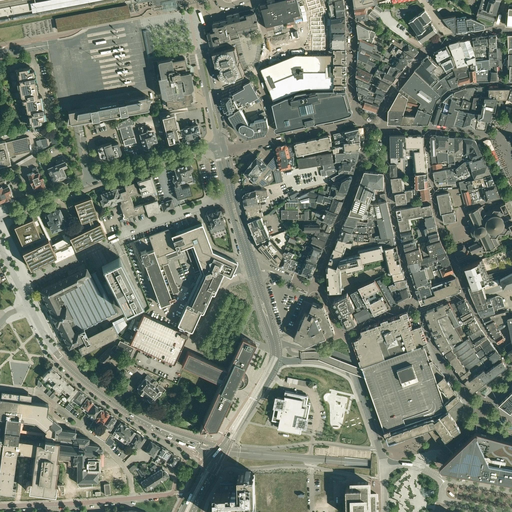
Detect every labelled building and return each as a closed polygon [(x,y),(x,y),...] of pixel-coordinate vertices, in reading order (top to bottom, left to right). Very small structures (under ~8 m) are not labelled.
[(164,3),(154,4),(154,7),(154,8),(155,10),(162,8),(163,8),(170,7),(177,6),(178,5),(188,4),(196,2),(207,0),(206,0),(177,0),(175,1),(169,2),(167,2),(164,3)] [(278,0),(276,1),(275,0),(267,0),(268,3),(261,4),(267,29),(271,28),(274,28),(275,31),(283,29),(281,22),(287,21),(288,24),(296,22),(295,19),(302,17),(297,0),(278,0)] [(305,0),(309,11),(310,11),(311,15),(317,13),(322,12),(324,11),(322,6),(321,7),(318,0),(305,0)] [(310,11),(309,11),(310,15),(310,17),(310,30),(311,30),(311,34),(312,34),(312,38),(312,51),(325,51),(325,50),(330,50),(330,49),(330,25),(328,25),(328,19),(331,19),(330,14),(327,3),(324,4),(323,0),(318,0),(321,7),(322,6),(324,11),(322,12),(317,13),(311,15),(310,11)] [(330,13),(332,19),(332,31),(345,31),(345,17),(345,16),(345,11),(344,6),(343,0),(339,0),(335,1),(330,2),(330,4),(331,5),(329,5),(329,6),(329,8),(330,8),(330,13)] [(481,0),(479,9),(478,8),(478,10),(477,13),(476,15),(477,15),(477,16),(476,20),(471,18),(466,18),(466,16),(456,18),(455,15),(442,17),(447,23),(454,33),(457,32),(464,31),(465,32),(467,32),(467,31),(485,28),(485,27),(493,25),(494,22),(495,20),(495,21),(496,19),(497,16),(497,14),(496,14),(497,12),(496,12),(499,3),(500,0),(501,0),(500,0),(481,0)] [(54,19),(57,32),(83,27),(130,18),(130,16),(130,15),(128,5),(125,5),(54,19)] [(355,14),(367,12),(366,6),(355,7),(355,14)] [(234,38),(239,37),(238,32),(252,28),(259,27),(257,20),(255,12),(254,12),(253,9),(238,13),(227,16),(227,19),(212,23),(214,29),(211,30),(211,32),(208,33),(210,45),(211,45),(216,44),(216,43),(221,42),(221,44),(229,42),(229,40),(234,38)] [(409,22),(415,30),(416,32),(415,32),(417,35),(421,42),(427,38),(437,31),(429,20),(431,19),(431,20),(431,19),(425,10),(409,22)] [(356,21),(368,19),(370,19),(375,23),(379,25),(380,23),(367,12),(355,14),(356,21)] [(357,27),(359,37),(363,37),(363,38),(364,38),(365,40),(372,43),(376,32),(364,26),(357,23),(357,27)] [(143,31),(142,31),(147,60),(155,58),(150,30),(143,31)] [(345,31),(332,31),(332,39),(346,39),(345,36),(345,31)] [(487,36),(479,37),(481,52),(482,58),(487,57),(487,54),(488,54),(487,48),(488,47),(488,45),(488,42),(487,36)] [(389,59),(388,60),(389,61),(390,59),(392,55),(390,53),(374,44),(372,43),(359,37),(358,44),(372,49),(371,50),(389,59)] [(474,50),(475,53),(481,52),(479,37),(472,38),(474,50)] [(476,63),(475,59),(475,53),(474,50),(472,38),(469,39),(469,40),(460,41),(468,63),(472,62),(473,62),(473,63),(476,63)] [(346,39),(332,39),(332,49),(346,49),(346,39)] [(395,45),(401,48),(414,57),(418,52),(414,48),(408,44),(406,47),(403,45),(405,42),(402,40),(400,43),(395,40),(393,43),(395,45)] [(457,66),(457,67),(462,66),(464,65),(468,64),(468,63),(460,41),(449,44),(453,55),(456,64),(457,66)] [(358,44),(358,50),(369,54),(369,55),(387,63),(388,60),(389,59),(371,50),(372,49),(358,44)] [(408,63),(413,57),(395,45),(390,53),(394,55),(397,57),(408,63)] [(450,53),(447,47),(446,46),(441,49),(434,53),(438,59),(443,57),(443,58),(441,59),(442,61),(441,62),(441,61),(440,62),(445,70),(456,64),(453,55),(452,56),(451,56),(451,55),(446,57),(445,56),(450,53)] [(223,84),(244,75),(242,71),(239,63),(238,61),(235,48),(231,49),(213,54),(216,66),(219,65),(221,71),(218,72),(223,84)] [(496,48),(490,48),(488,48),(489,58),(496,58),(497,58),(496,50),(496,48)] [(346,52),(346,50),(345,50),(334,50),(334,52),(334,55),(334,59),(346,59),(346,52)] [(373,58),(358,50),(357,58),(374,66),(376,63),(371,61),(373,58)] [(302,89),(334,89),(334,84),(334,79),(334,74),(334,69),(334,64),(334,59),(334,55),(296,55),(293,56),(290,57),(289,55),(281,51),(278,59),(279,62),(272,64),(270,65),(263,68),(262,68),(261,68),(261,69),(262,73),(263,75),(272,97),(273,100),(274,100),(282,97),(302,89)] [(407,63),(392,55),(390,59),(389,61),(390,61),(389,63),(402,70),(407,63)] [(438,65),(428,55),(427,55),(423,59),(421,61),(423,63),(432,72),(435,70),(434,68),(438,65)] [(164,109),(191,105),(190,99),(192,99),(191,91),(192,90),(193,89),(193,87),(192,82),(191,75),(190,71),(188,71),(187,70),(186,64),(184,57),(174,59),(173,58),(154,61),(158,83),(161,95),(161,98),(162,99),(162,100),(163,109),(164,109)] [(489,58),(489,59),(489,65),(489,66),(490,66),(497,66),(496,58),(489,58)] [(357,62),(357,66),(371,72),(372,69),(373,66),(357,59),(357,62)] [(489,81),(490,81),(490,66),(489,66),(489,65),(489,59),(483,60),(483,59),(481,59),(481,63),(475,63),(475,64),(475,67),(476,82),(486,81),(489,81)] [(382,70),(397,77),(401,71),(385,63),(382,70)] [(414,71),(432,87),(437,82),(440,80),(432,72),(423,63),(421,65),(420,65),(417,68),(414,71)] [(454,71),(459,85),(464,84),(469,82),(471,82),(469,71),(468,66),(468,65),(468,64),(464,65),(462,66),(457,67),(453,68),(454,71)] [(497,66),(490,66),(490,81),(497,81),(498,79),(497,66)] [(31,70),(30,67),(16,69),(22,103),(25,102),(29,124),(36,123),(44,122),(43,118),(46,118),(42,95),(39,95),(34,70),(31,70)] [(357,67),(356,76),(357,76),(368,81),(372,74),(357,67)] [(384,75),(382,79),(392,83),(396,78),(396,77),(377,68),(374,74),(376,75),(378,76),(379,74),(381,75),(382,73),(384,75)] [(432,87),(414,71),(410,76),(400,88),(409,94),(421,102),(425,95),(432,87)] [(447,75),(446,76),(453,88),(458,86),(459,85),(454,71),(447,75)] [(372,84),(387,90),(392,83),(382,79),(378,76),(376,75),(372,84)] [(370,82),(368,81),(357,76),(356,76),(357,84),(370,89),(371,86),(369,85),(370,82)] [(437,82),(432,87),(425,95),(421,102),(419,105),(417,111),(415,114),(414,118),(412,124),(428,124),(437,100),(448,91),(452,88),(452,89),(453,88),(446,76),(440,80),(437,82)] [(226,111),(226,112),(227,114),(228,113),(247,103),(259,97),(250,81),(243,85),(245,87),(235,93),(233,94),(234,96),(231,97),(231,96),(230,96),(230,97),(229,97),(228,97),(227,97),(226,98),(225,98),(224,98),(223,98),(222,98),(222,99),(221,99),(222,99),(221,99),(222,100),(222,102),(223,102),(223,103),(223,104),(223,105),(224,107),(224,108),(225,110),(224,110),(225,110),(224,110),(225,111),(226,111)] [(375,91),(372,90),(370,89),(357,84),(357,91),(373,96),(375,91)] [(479,109),(478,111),(478,112),(475,128),(477,128),(484,129),(485,129),(486,129),(486,128),(488,120),(490,120),(492,110),(495,111),(496,104),(496,103),(497,99),(497,98),(499,98),(503,98),(505,98),(506,98),(507,98),(511,85),(508,85),(507,85),(506,86),(505,87),(505,88),(501,88),(499,88),(489,88),(489,96),(485,97),(473,97),(471,108),(479,109)] [(377,89),(371,86),(370,89),(372,90),(375,91),(384,95),(387,90),(378,86),(377,89)] [(473,93),(475,87),(466,88),(463,99),(468,101),(471,102),(472,97),(473,93)] [(401,123),(409,94),(400,88),(396,95),(388,109),(388,118),(388,123),(398,123),(401,123)] [(463,99),(466,88),(466,89),(455,92),(454,93),(453,97),(463,99)] [(275,128),(275,129),(275,130),(276,130),(276,131),(277,131),(278,131),(304,125),(305,125),(305,126),(307,125),(308,124),(314,122),(314,124),(317,123),(317,122),(337,118),(343,116),(349,115),(349,109),(351,109),(351,108),(346,91),(346,90),(343,90),(334,90),(313,91),(296,93),(274,103),(272,104),(276,121),(275,122),(274,122),(274,123),(274,124),(275,124),(276,124),(276,126),(275,127),(275,128)] [(373,97),(373,96),(357,91),(359,98),(361,99),(372,102),(374,97),(373,97)] [(373,96),(373,97),(374,97),(375,98),(382,100),(384,95),(375,91),(373,96)] [(443,101),(445,102),(450,105),(452,99),(453,93),(451,94),(445,98),(443,101)] [(421,102),(409,94),(401,123),(412,124),(414,118),(415,114),(417,111),(419,105),(421,102)] [(80,122),(86,121),(148,109),(148,105),(149,100),(149,97),(146,98),(146,96),(124,100),(124,102),(118,103),(118,101),(96,105),(96,107),(90,108),(89,106),(83,107),(82,108),(77,108),(68,110),(68,114),(68,115),(66,122),(70,122),(70,124),(74,123),(80,122)] [(376,111),(377,111),(381,101),(375,99),(374,103),(372,102),(361,99),(360,101),(363,103),(362,106),(364,106),(363,107),(375,111),(376,111)] [(452,99),(450,105),(445,125),(447,125),(454,125),(458,110),(455,109),(455,108),(456,108),(456,107),(459,107),(459,106),(460,106),(461,106),(462,101),(463,100),(458,99),(457,100),(452,99)] [(461,106),(460,106),(454,125),(463,126),(469,108),(466,107),(467,102),(462,101),(461,106)] [(445,125),(450,105),(445,102),(442,108),(437,124),(444,124),(444,125),(445,125)] [(437,124),(442,108),(438,106),(437,109),(437,110),(435,116),(433,122),(433,123),(433,124),(434,124),(437,124)] [(269,126),(267,118),(254,121),(255,123),(250,124),(249,123),(248,123),(249,123),(240,108),(234,111),(235,112),(230,114),(231,115),(230,116),(237,129),(238,131),(239,131),(239,132),(241,133),(240,134),(241,134),(241,135),(242,135),(245,136),(245,137),(247,137),(246,138),(247,137),(265,133),(268,127),(268,126),(268,127),(269,126)] [(470,108),(469,108),(463,126),(475,128),(478,112),(478,111),(471,110),(470,113),(469,112),(470,108)] [(174,114),(168,115),(161,117),(168,143),(178,140),(177,137),(180,136),(177,124),(174,114)] [(119,129),(121,136),(124,146),(136,142),(131,125),(134,124),(132,116),(116,125),(117,129),(119,129)] [(200,139),(197,124),(196,125),(189,127),(189,126),(187,126),(186,126),(185,127),(185,128),(182,128),(181,123),(177,124),(180,136),(182,143),(200,139)] [(156,141),(154,133),(153,130),(145,132),(143,126),(138,127),(139,130),(140,134),(144,148),(146,149),(150,148),(152,146),(151,143),(156,141)] [(335,141),(335,143),(336,143),(345,142),(349,141),(360,140),(359,128),(353,129),(333,134),(334,139),(342,137),(343,139),(335,141)] [(336,143),(335,143),(332,144),(330,135),(328,135),(307,140),(296,142),(294,143),(295,144),(297,154),(298,154),(298,157),(302,156),(301,153),(325,148),(326,150),(327,150),(328,152),(335,150),(335,151),(340,150),(339,146),(342,145),(345,145),(345,142),(336,143)] [(391,174),(391,178),(399,177),(401,177),(405,177),(405,174),(397,174),(396,165),(398,165),(398,156),(406,156),(406,147),(406,135),(405,135),(390,135),(390,145),(390,149),(390,168),(390,174),(391,174)] [(424,136),(424,135),(415,135),(406,135),(406,147),(406,156),(412,156),(413,159),(414,165),(413,165),(414,173),(427,172),(426,164),(425,152),(425,146),(424,146),(424,136)] [(437,135),(436,135),(436,147),(436,154),(431,155),(431,159),(433,170),(442,168),(440,156),(440,152),(448,152),(448,149),(448,148),(449,136),(441,136),(437,135)] [(32,151),(29,137),(5,142),(5,141),(0,141),(0,166),(11,164),(9,157),(32,151)] [(464,161),(464,154),(463,151),(464,137),(454,137),(454,155),(454,156),(455,160),(459,160),(461,164),(464,161)] [(464,137),(463,151),(464,154),(465,154),(479,149),(476,143),(476,142),(475,141),(474,140),(473,139),(472,139),(471,138),(470,138),(464,137)] [(349,141),(345,142),(345,145),(342,145),(343,151),(346,150),(346,151),(359,149),(360,140),(349,141)] [(110,142),(98,146),(97,148),(97,149),(99,157),(100,159),(107,156),(107,158),(108,158),(108,159),(119,155),(120,155),(121,153),(121,152),(118,142),(112,144),(111,142),(110,143),(110,142)] [(285,145),(277,147),(276,148),(277,149),(279,158),(278,158),(280,166),(276,170),(276,171),(281,170),(291,167),(290,165),(293,164),(295,150),(293,144),(286,146),(285,145)] [(479,149),(465,154),(467,160),(482,155),(479,149)] [(316,155),(297,158),(298,160),(299,168),(322,164),(323,169),(320,169),(321,176),(327,175),(326,170),(328,170),(339,168),(339,166),(340,166),(350,167),(350,166),(354,167),(357,158),(359,151),(336,153),(336,152),(328,153),(321,154),(316,155)] [(280,166),(278,158),(278,157),(275,155),(268,165),(257,157),(253,161),(248,167),(244,172),(245,172),(247,174),(250,177),(249,178),(250,178),(250,179),(251,180),(253,182),(252,183),(252,184),(253,185),(254,185),(256,185),(257,183),(262,186),(268,185),(273,179),(275,178),(276,183),(283,181),(281,170),(276,171),(276,170),(280,166)] [(482,155),(467,160),(464,161),(461,164),(456,168),(455,168),(457,174),(458,174),(469,171),(472,170),(487,165),(482,155)] [(57,165),(53,166),(52,163),(47,165),(48,168),(51,176),(50,176),(52,180),(53,180),(53,181),(54,181),(55,181),(58,180),(58,179),(65,176),(62,168),(66,166),(64,161),(64,162),(62,157),(57,159),(58,161),(56,162),(57,165)] [(191,195),(189,186),(181,188),(180,185),(179,186),(178,182),(186,180),(187,183),(192,181),(191,178),(192,178),(191,177),(190,171),(191,170),(192,169),(192,168),(192,167),(192,166),(191,166),(191,165),(190,165),(189,164),(188,164),(187,164),(187,165),(183,166),(182,166),(182,165),(180,166),(180,167),(180,166),(179,167),(175,168),(174,168),(174,169),(175,169),(174,169),(174,170),(172,170),(171,170),(173,175),(172,175),(173,178),(175,185),(174,186),(177,198),(191,195)] [(487,165),(472,170),(469,171),(458,174),(459,181),(468,179),(491,173),(487,165)] [(326,170),(327,175),(331,177),(334,180),(346,174),(346,172),(353,173),(354,167),(350,166),(350,167),(340,166),(339,166),(339,168),(328,170),(326,170)] [(44,185),(43,184),(44,184),(42,179),(43,179),(40,173),(39,173),(36,167),(32,169),(33,172),(27,174),(27,175),(26,175),(26,176),(27,179),(28,179),(29,179),(31,184),(32,184),(34,188),(38,186),(39,188),(44,185)] [(459,181),(458,174),(457,174),(455,168),(447,170),(433,172),(435,183),(448,181),(459,181)] [(394,235),(394,233),(390,216),(386,201),(385,193),(380,194),(382,202),(374,203),(374,205),(369,203),(369,200),(370,200),(372,195),(371,195),(374,186),(378,187),(384,188),(384,187),(384,172),(384,171),(379,171),(365,170),(360,181),(359,184),(353,204),(350,211),(349,213),(359,215),(368,217),(369,222),(369,225),(369,226),(369,242),(372,242),(378,242),(378,239),(394,235)] [(427,173),(427,172),(414,173),(415,188),(419,188),(419,187),(427,186),(428,186),(428,179),(427,173)] [(461,189),(468,188),(474,189),(482,187),(495,184),(495,183),(491,174),(466,181),(459,182),(460,188),(461,189)] [(151,175),(149,176),(136,180),(141,196),(156,191),(154,185),(151,175)] [(327,186),(328,186),(332,187),(347,191),(352,176),(350,175),(342,179),(339,181),(333,184),(327,185),(327,186)] [(9,186),(6,187),(3,181),(0,182),(0,180),(3,180),(2,176),(0,176),(0,201),(5,200),(6,200),(7,200),(9,199),(10,197),(8,193),(11,191),(9,186)] [(407,200),(411,200),(409,189),(404,190),(401,177),(399,177),(391,178),(393,194),(395,194),(396,204),(407,202),(407,200)] [(131,216),(146,211),(144,203),(134,207),(130,196),(138,193),(134,182),(127,184),(126,183),(125,183),(125,184),(124,184),(124,185),(124,186),(125,188),(122,189),(131,216)] [(501,197),(495,184),(482,187),(486,201),(501,197)] [(344,199),(347,191),(332,187),(328,186),(327,191),(323,190),(322,187),(320,188),(320,189),(319,194),(343,201),(344,199)] [(415,188),(409,189),(411,200),(414,199),(413,197),(421,196),(421,200),(430,199),(429,186),(428,186),(427,186),(419,187),(419,188),(415,188)] [(486,201),(482,187),(474,189),(468,188),(461,189),(465,206),(486,201)] [(120,199),(121,203),(120,205),(123,215),(122,216),(123,218),(124,218),(131,216),(122,189),(119,190),(118,188),(102,194),(103,199),(101,200),(100,201),(100,202),(100,203),(100,204),(101,204),(102,204),(102,205),(103,204),(103,205),(110,203),(110,205),(112,206),(115,205),(116,203),(115,201),(120,199)] [(248,222),(261,217),(263,216),(260,203),(258,203),(257,198),(268,196),(266,189),(255,189),(255,191),(247,193),(247,194),(244,194),(243,196),(244,201),(244,202),(244,203),(245,205),(245,206),(246,207),(246,210),(245,210),(246,214),(247,214),(248,216),(247,217),(248,221),(248,222)] [(285,203),(285,210),(299,210),(299,208),(299,204),(302,202),(310,201),(309,191),(285,203)] [(319,194),(309,191),(310,201),(302,202),(299,204),(299,208),(315,207),(319,194)] [(456,221),(454,211),(452,211),(449,192),(437,194),(438,198),(439,197),(440,201),(438,201),(439,207),(441,207),(442,210),(440,210),(441,214),(442,213),(444,223),(456,221)] [(338,212),(343,201),(319,194),(315,207),(317,203),(318,203),(318,202),(322,203),(324,203),(328,205),(327,207),(330,208),(330,209),(338,212)] [(89,219),(91,226),(69,236),(51,245),(48,238),(36,244),(34,239),(40,236),(32,218),(14,226),(22,244),(26,243),(29,247),(22,251),(30,268),(51,257),(56,255),(74,246),(75,249),(103,235),(99,222),(97,216),(90,197),(74,203),(81,222),(89,219)] [(172,198),(160,203),(163,212),(174,208),(172,203),(174,202),(172,198)] [(156,199),(144,203),(146,211),(148,215),(160,211),(156,199)] [(475,240),(477,242),(469,246),(472,253),(481,250),(482,252),(486,250),(487,251),(488,251),(487,250),(495,246),(495,248),(496,247),(496,246),(500,244),(497,237),(500,236),(501,237),(502,237),(501,235),(505,234),(505,235),(511,231),(511,216),(505,202),(493,208),(493,209),(490,210),(489,209),(488,210),(489,211),(485,212),(482,206),(478,208),(477,206),(477,207),(477,208),(469,212),(469,210),(468,211),(469,212),(467,213),(468,216),(467,217),(469,217),(470,219),(467,220),(469,223),(468,224),(468,225),(469,224),(471,228),(471,229),(471,230),(471,231),(471,232),(471,233),(472,234),(472,235),(473,236),(474,237),(473,238),(474,239),(475,240)] [(431,204),(430,204),(429,205),(421,206),(421,205),(419,205),(416,206),(400,209),(396,210),(398,220),(400,230),(411,228),(409,218),(418,216),(422,215),(422,217),(433,215),(431,206),(431,205),(431,204)] [(46,223),(50,233),(66,225),(59,209),(57,210),(56,209),(50,211),(51,213),(45,216),(48,222),(46,223)] [(312,220),(318,220),(319,220),(322,221),(323,220),(329,223),(332,225),(333,224),(333,223),(334,221),(334,220),(335,219),(336,217),(337,214),(338,214),(326,209),(322,210),(322,211),(316,212),(316,211),(311,211),(312,211),(312,220)] [(208,214),(207,214),(209,219),(210,223),(208,224),(211,233),(225,228),(223,223),(224,223),(222,217),(222,216),(220,210),(219,211),(217,210),(216,211),(215,212),(208,214)] [(299,213),(299,210),(285,210),(282,210),(282,218),(299,219),(299,213)] [(349,213),(346,219),(349,219),(350,219),(356,220),(358,221),(359,220),(366,221),(366,222),(369,222),(368,217),(359,215),(349,213)] [(249,224),(252,230),(251,230),(251,231),(251,232),(252,233),(252,234),(253,234),(253,235),(254,235),(257,243),(258,242),(270,237),(264,223),(266,223),(265,222),(264,222),(263,219),(262,218),(261,217),(248,222),(249,224)] [(317,231),(320,231),(320,228),(329,232),(332,225),(329,223),(323,220),(322,221),(319,220),(318,220),(314,224),(314,225),(305,225),(305,232),(313,231),(317,231)] [(367,231),(367,226),(355,226),(344,223),(342,228),(351,231),(353,232),(354,228),(358,230),(360,231),(367,231)] [(205,232),(204,230),(202,226),(202,225),(201,224),(175,233),(173,228),(172,227),(149,235),(149,236),(153,247),(140,252),(160,305),(172,300),(172,299),(174,298),(175,298),(175,297),(175,296),(174,296),(173,296),(171,297),(159,264),(160,265),(167,262),(168,261),(167,259),(179,254),(178,250),(180,249),(185,247),(195,272),(200,270),(201,273),(187,303),(187,302),(186,303),(185,305),(186,306),(180,319),(177,325),(180,326),(187,329),(191,331),(192,330),(194,326),(198,318),(199,315),(199,314),(200,312),(201,313),(203,312),(211,293),(212,294),(214,293),(223,273),(224,274),(229,276),(231,276),(234,269),(236,263),(236,262),(212,251),(205,232)] [(430,241),(439,238),(438,235),(439,234),(438,230),(437,230),(436,225),(427,227),(430,241)] [(351,231),(342,228),(342,229),(340,233),(348,236),(349,237),(354,237),(355,234),(355,235),(355,236),(356,236),(364,237),(365,234),(354,233),(353,232),(351,231)] [(324,231),(320,231),(317,231),(313,231),(313,233),(312,233),(311,235),(314,236),(317,237),(326,240),(329,233),(324,231)] [(296,234),(295,237),(297,238),(303,241),(306,235),(303,234),(302,232),(297,232),(296,232),(296,233),(296,234)] [(340,233),(338,238),(347,241),(363,241),(364,239),(356,238),(355,239),(355,240),(354,240),(354,237),(349,237),(348,236),(340,233)] [(297,238),(295,237),(291,235),(288,242),(294,244),(297,238)] [(323,249),(326,240),(317,237),(314,236),(311,235),(310,235),(309,237),(313,238),(311,244),(323,249)] [(284,253),(270,237),(258,242),(260,244),(259,245),(258,246),(263,251),(262,252),(267,258),(268,257),(270,259),(271,259),(273,261),(276,264),(276,263),(279,264),(283,256),(284,253)] [(369,242),(363,241),(347,241),(338,238),(336,245),(344,248),(345,245),(351,247),(358,247),(358,246),(364,247),(364,245),(372,245),(372,242),(369,242)] [(440,238),(426,243),(428,247),(429,246),(430,248),(442,244),(442,243),(442,242),(441,242),(441,241),(440,239),(440,238)] [(385,248),(393,246),(393,244),(396,244),(395,239),(383,242),(384,246),(385,248)] [(414,246),(417,246),(415,240),(412,240),(403,242),(404,246),(405,250),(414,247),(414,246)] [(343,254),(342,253),(343,251),(344,248),(336,245),(335,248),(334,247),(332,251),(333,252),(331,260),(330,259),(328,263),(329,263),(328,266),(327,266),(327,271),(328,271),(329,281),(328,281),(328,286),(329,286),(330,291),(341,290),(340,290),(339,273),(341,273),(343,273),(343,269),(346,268),(346,270),(347,270),(348,274),(351,274),(352,273),(352,272),(351,270),(351,269),(363,266),(363,264),(363,262),(383,257),(383,256),(382,250),(383,250),(383,248),(382,244),(358,250),(359,254),(344,257),(342,258),(343,254)] [(436,254),(445,251),(445,250),(444,248),(444,247),(443,246),(443,245),(442,244),(430,248),(429,246),(428,247),(430,252),(431,256),(434,255),(436,254)] [(310,250),(320,255),(323,249),(313,245),(313,246),(312,245),(311,248),(306,246),(305,249),(309,250),(310,250)] [(385,248),(383,248),(383,250),(384,250),(388,267),(388,269),(390,268),(400,266),(400,262),(399,258),(398,253),(398,254),(397,250),(398,250),(396,245),(393,246),(385,248)] [(472,256),(471,253),(469,254),(468,250),(467,251),(464,245),(453,250),(458,260),(459,262),(472,256)] [(407,255),(407,256),(418,252),(418,250),(420,249),(419,246),(414,247),(405,250),(406,253),(407,255)] [(511,248),(511,272),(511,273),(500,279),(503,287),(511,285),(511,247),(511,248),(511,249),(511,248)] [(421,255),(420,249),(418,250),(418,252),(407,256),(407,257),(407,258),(408,259),(407,259),(408,260),(408,262),(408,263),(422,258),(421,255)] [(320,255),(310,250),(309,250),(307,254),(308,254),(308,256),(304,254),(303,257),(307,258),(311,260),(311,259),(318,261),(320,255)] [(284,252),(284,253),(283,256),(279,264),(279,266),(280,266),(280,267),(281,267),(282,267),(283,267),(284,267),(286,268),(285,268),(286,268),(289,262),(289,263),(292,256),(294,257),(295,254),(293,253),(289,251),(288,253),(284,252)] [(433,261),(436,260),(448,256),(445,251),(436,254),(434,255),(431,256),(427,257),(422,259),(408,263),(410,271),(420,268),(430,265),(431,265),(434,264),(433,261)] [(102,282),(109,296),(111,295),(112,296),(113,295),(113,294),(115,293),(124,311),(142,302),(119,256),(106,263),(107,263),(101,266),(108,279),(102,282)] [(304,264),(314,268),(315,268),(317,262),(311,260),(307,258),(303,257),(301,256),(300,258),(304,260),(304,259),(306,259),(304,264)] [(439,268),(451,264),(448,256),(436,260),(439,268)] [(314,269),(314,268),(304,264),(303,264),(292,259),(290,264),(289,264),(287,268),(287,269),(311,277),(312,276),(315,270),(314,269)] [(468,287),(482,282),(490,279),(488,274),(487,272),(482,259),(461,266),(466,280),(468,287)] [(454,272),(451,264),(439,268),(436,269),(439,278),(454,272)] [(415,286),(425,283),(426,286),(430,284),(435,283),(437,282),(434,276),(435,276),(431,265),(420,268),(410,271),(410,272),(410,273),(411,274),(413,281),(413,282),(414,282),(414,284),(414,285),(415,286)] [(394,281),(405,278),(403,270),(401,270),(400,266),(390,268),(388,269),(390,274),(391,274),(393,281),(394,281)] [(102,282),(96,270),(89,274),(86,267),(72,274),(68,276),(61,280),(57,282),(50,286),(50,285),(40,290),(43,298),(44,298),(51,313),(54,319),(57,325),(65,340),(68,347),(83,340),(85,343),(78,347),(81,354),(118,335),(112,323),(87,336),(84,329),(92,325),(107,317),(117,312),(109,296),(102,282)] [(511,267),(488,274),(490,279),(499,276),(500,279),(511,273),(511,272),(511,267)] [(439,278),(440,281),(455,276),(454,272),(439,278)] [(421,304),(460,290),(455,276),(440,281),(437,282),(435,283),(430,284),(433,293),(427,296),(419,298),(421,304)] [(393,290),(391,291),(384,278),(382,279),(381,277),(374,279),(389,307),(398,302),(395,298),(393,294),(395,293),(393,290)] [(398,288),(408,285),(406,281),(407,281),(407,280),(407,279),(406,279),(406,278),(405,278),(394,281),(395,283),(394,284),(393,283),(393,282),(388,284),(392,290),(398,288)] [(389,307),(374,279),(358,286),(359,288),(373,315),(389,307)] [(484,290),(482,282),(468,287),(471,294),(478,310),(493,306),(503,302),(502,297),(498,296),(487,299),(484,290)] [(426,286),(425,283),(415,286),(415,287),(419,298),(427,296),(433,293),(430,284),(426,286)] [(170,286),(173,294),(178,292),(179,291),(177,285),(175,284),(170,286)] [(410,297),(411,294),(408,285),(398,288),(400,295),(398,296),(395,298),(398,302),(409,296),(410,297)] [(351,293),(358,306),(357,306),(359,306),(361,305),(363,309),(364,309),(368,317),(373,315),(359,288),(351,293)] [(347,293),(333,300),(340,315),(349,310),(357,306),(358,306),(351,293),(350,291),(348,292),(347,293)] [(465,299),(464,299),(454,304),(454,303),(450,304),(457,316),(469,310),(469,309),(465,299)] [(321,305),(313,302),(309,311),(308,310),(307,313),(305,312),(294,339),(304,343),(305,346),(326,337),(326,336),(335,332),(324,304),(321,305)] [(429,328),(430,330),(433,335),(434,338),(437,343),(439,346),(441,351),(442,351),(443,350),(445,353),(463,341),(460,336),(455,328),(461,325),(449,302),(427,311),(427,313),(425,314),(426,319),(428,323),(429,328)] [(497,309),(501,308),(505,306),(504,304),(503,302),(493,306),(478,310),(481,316),(498,311),(497,309)] [(358,322),(368,317),(364,309),(363,309),(361,305),(359,306),(357,306),(355,307),(357,310),(358,311),(354,313),(358,322)] [(470,310),(469,309),(469,310),(457,316),(458,319),(460,322),(461,325),(466,322),(474,318),(469,310),(470,310)] [(355,323),(349,310),(340,315),(346,326),(348,326),(348,327),(355,323)] [(482,318),(486,324),(494,319),(507,316),(506,311),(493,314),(482,318)] [(427,343),(421,326),(413,329),(410,321),(407,312),(362,328),(362,330),(360,330),(361,331),(361,332),(361,334),(360,335),(359,335),(359,336),(357,337),(358,338),(356,339),(352,341),(361,367),(362,366),(363,369),(393,358),(392,356),(426,343),(427,343)] [(129,343),(174,364),(182,346),(184,342),(185,339),(186,336),(187,334),(185,333),(178,329),(175,328),(143,313),(129,343)] [(499,329),(506,324),(508,323),(507,318),(511,317),(511,314),(507,316),(494,319),(486,324),(489,329),(492,333),(499,329)] [(119,332),(127,324),(126,323),(129,322),(126,316),(113,322),(119,332)] [(474,317),(474,318),(466,322),(470,330),(466,332),(468,335),(473,332),(473,333),(480,328),(478,324),(474,317)] [(464,333),(459,325),(455,328),(460,336),(464,333)] [(469,337),(473,344),(474,346),(487,337),(484,334),(480,328),(473,333),(473,332),(468,335),(469,336),(469,337)] [(492,333),(498,343),(505,339),(499,329),(492,333)] [(244,371),(243,370),(242,370),(243,369),(255,342),(241,336),(226,369),(195,355),(187,351),(181,364),(220,382),(202,422),(203,423),(202,424),(202,423),(199,429),(206,429),(205,427),(206,427),(207,428),(216,428),(234,388),(235,389),(236,389),(237,389),(238,389),(239,389),(240,389),(241,389),(242,388),(243,388),(244,387),(245,386),(246,386),(246,385),(247,384),(247,383),(248,382),(248,381),(248,379),(248,378),(248,377),(248,376),(247,375),(247,374),(246,373),(245,372),(244,371)] [(473,347),(477,351),(490,341),(487,337),(474,346),(473,347)] [(460,375),(479,361),(481,360),(480,359),(466,339),(463,341),(445,353),(460,374),(460,375)] [(129,345),(123,342),(119,341),(117,346),(115,345),(110,349),(109,348),(96,360),(103,366),(118,351),(129,357),(134,347),(129,345)] [(480,358),(495,348),(490,341),(477,351),(476,352),(480,358)] [(511,341),(511,342),(503,347),(508,355),(509,354),(511,358),(511,341)] [(457,394),(450,385),(451,385),(451,384),(443,375),(441,372),(440,370),(437,366),(434,363),(433,363),(433,360),(430,353),(426,343),(392,356),(393,358),(363,369),(364,372),(365,376),(366,378),(368,383),(369,388),(373,397),(373,399),(376,405),(377,409),(385,431),(385,430),(386,432),(385,432),(385,433),(386,433),(388,441),(389,444),(409,436),(428,430),(439,445),(447,439),(461,428),(457,423),(456,422),(460,419),(461,418),(462,418),(458,413),(457,413),(457,411),(458,408),(459,408),(463,405),(463,404),(461,402),(459,399),(460,398),(457,394)] [(481,359),(481,360),(479,361),(482,366),(483,365),(486,368),(493,363),(500,358),(500,355),(501,355),(495,348),(487,354),(489,356),(485,359),(483,357),(481,359)] [(503,368),(506,366),(502,359),(486,371),(491,378),(499,371),(503,368)] [(486,371),(482,366),(479,361),(460,375),(464,381),(465,380),(466,382),(472,391),(485,382),(485,381),(490,378),(491,378),(486,371)] [(55,388),(64,377),(61,375),(54,369),(55,369),(52,366),(51,366),(42,377),(45,379),(52,385),(51,385),(55,388)] [(146,398),(147,398),(147,400),(149,402),(151,401),(151,402),(156,395),(157,395),(157,394),(159,394),(161,392),(160,391),(160,390),(163,392),(165,389),(160,385),(161,384),(159,383),(159,382),(158,383),(158,384),(157,382),(156,381),(155,380),(153,380),(147,375),(139,384),(137,387),(139,388),(137,390),(142,394),(143,392),(148,396),(146,398)] [(65,378),(65,379),(56,389),(59,392),(66,397),(69,400),(71,401),(73,397),(72,396),(78,389),(75,386),(68,381),(65,378)] [(289,378),(288,383),(308,387),(309,382),(289,378)] [(77,483),(78,483),(78,484),(79,484),(79,485),(80,485),(81,485),(86,485),(90,484),(92,484),(92,480),(97,480),(97,476),(102,476),(102,472),(97,473),(97,471),(96,471),(96,469),(99,469),(99,455),(94,455),(94,454),(96,454),(96,453),(98,453),(98,451),(100,451),(101,447),(98,447),(99,445),(98,445),(87,443),(88,438),(83,437),(83,435),(82,434),(81,433),(76,429),(69,428),(69,430),(60,429),(61,426),(47,414),(48,404),(34,402),(30,402),(31,394),(17,392),(1,390),(0,398),(0,397),(0,446),(2,446),(0,458),(0,490),(14,492),(15,485),(12,484),(16,450),(34,453),(31,480),(23,479),(22,483),(25,484),(25,490),(58,494),(59,488),(61,488),(61,492),(64,492),(63,483),(55,483),(58,459),(68,460),(67,465),(74,466),(74,463),(77,463),(77,464),(77,480),(77,482),(77,483)] [(73,397),(80,402),(86,395),(79,390),(73,397)] [(302,428),(302,425),(303,425),(305,426),(306,424),(305,424),(306,420),(307,419),(307,418),(310,404),(310,403),(307,402),(308,396),(308,395),(307,395),(286,391),(285,391),(284,398),(283,398),(279,397),(277,397),(277,399),(276,403),(275,404),(272,419),(273,420),(274,420),(275,421),(276,422),(277,422),(279,423),(278,427),(278,428),(300,432),(301,432),(302,428)] [(511,391),(504,399),(499,404),(510,412),(511,412),(511,411),(511,391)] [(86,412),(93,402),(92,402),(92,401),(91,400),(90,400),(89,400),(87,398),(82,405),(80,404),(78,406),(80,407),(80,408),(86,412)] [(98,407),(93,403),(86,413),(90,415),(89,417),(93,421),(101,409),(101,407),(99,406),(98,407)] [(92,422),(91,424),(90,425),(92,427),(94,424),(96,422),(95,421),(96,420),(97,421),(97,422),(100,424),(102,422),(109,414),(108,414),(108,412),(106,411),(105,412),(104,411),(101,409),(93,421),(92,422)] [(114,427),(113,426),(115,423),(115,422),(114,421),(116,418),(111,415),(110,415),(109,415),(102,425),(106,427),(101,434),(98,431),(96,434),(105,441),(114,427)] [(113,431),(113,432),(111,434),(115,437),(117,433),(125,438),(122,441),(126,444),(127,444),(129,440),(135,432),(134,431),(131,429),(130,429),(130,427),(129,426),(127,427),(127,426),(126,425),(125,424),(124,424),(123,424),(120,422),(118,424),(116,427),(114,431),(113,431)] [(511,441),(477,432),(476,432),(476,431),(475,432),(474,432),(448,457),(441,464),(440,464),(440,465),(440,466),(440,467),(441,468),(442,468),(444,469),(511,481),(511,441)] [(137,433),(136,434),(129,443),(128,443),(126,446),(130,449),(132,446),(134,446),(134,445),(138,448),(143,440),(145,438),(141,435),(140,435),(137,433)] [(150,441),(150,442),(146,448),(144,446),(142,449),(145,451),(145,450),(154,456),(160,447),(159,446),(159,445),(157,444),(156,444),(152,442),(152,441),(150,441)] [(164,453),(167,449),(165,448),(164,448),(161,446),(160,448),(156,453),(159,455),(156,459),(159,461),(161,457),(163,452),(164,453)] [(161,457),(159,461),(161,462),(163,459),(165,461),(166,459),(171,452),(168,450),(167,449),(164,453),(163,452),(161,457)] [(172,453),(171,453),(166,461),(174,465),(173,466),(175,468),(177,465),(175,463),(178,458),(178,457),(175,455),(174,454),(174,453),(173,453),(172,453)] [(161,480),(168,475),(166,472),(163,469),(163,468),(161,468),(158,470),(155,464),(152,466),(161,480)] [(156,483),(161,480),(152,466),(150,468),(153,473),(151,475),(156,483)] [(151,486),(142,472),(142,473),(141,472),(140,470),(139,469),(137,471),(142,478),(138,480),(139,482),(141,481),(146,490),(147,490),(149,489),(150,487),(149,487),(151,486)] [(151,486),(156,483),(151,475),(148,476),(145,471),(142,472),(151,486)] [(253,473),(252,473),(247,473),(240,474),(240,475),(240,484),(233,484),(233,483),(234,483),(229,483),(229,481),(226,481),(224,481),(224,483),(220,483),(219,483),(219,484),(220,484),(221,491),(216,491),(216,511),(229,511),(229,501),(231,501),(234,501),(235,501),(236,501),(236,503),(239,503),(239,504),(239,509),(240,511),(241,511),(240,511),(254,511),(256,511),(255,482),(255,475),(253,474),(253,473)] [(346,486),(346,511),(373,511),(376,511),(376,507),(376,504),(377,504),(377,501),(376,501),(376,493),(375,493),(371,493),(369,493),(368,483),(368,482),(353,483),(353,486),(346,486)] [(433,488),(426,490),(422,492),(423,494),(424,497),(426,496),(432,494),(435,493),(435,492),(434,491),(434,489),(433,488)]
